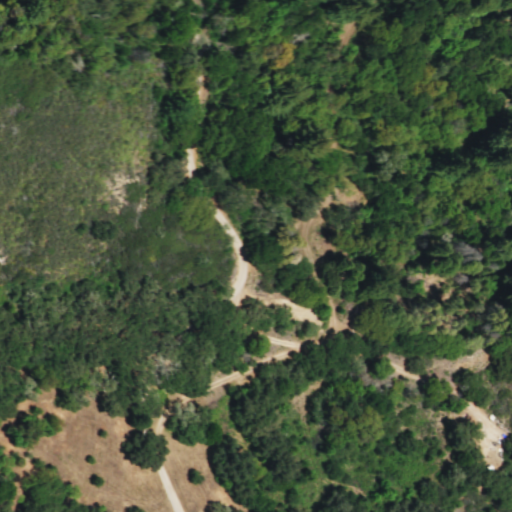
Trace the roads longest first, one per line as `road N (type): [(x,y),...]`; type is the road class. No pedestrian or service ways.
road 1 (residential): [(175,511),(154,469),(155,410),(187,330),(230,295),(238,266),(191,169),(201,91),(194,0)]
road 2 (track): [(155,410),(311,347),(334,324),(301,240),(317,211),(342,197)]
road 3 (track): [(342,197),(352,139),(326,74),(360,0)]
